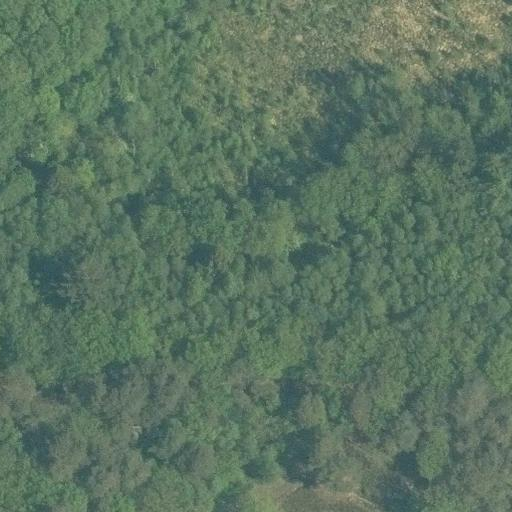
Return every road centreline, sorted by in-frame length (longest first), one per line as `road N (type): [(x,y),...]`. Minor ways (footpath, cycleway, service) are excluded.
road 1 (track): [(0,372),(398,398),(511,416)]
road 2 (track): [(448,405),(325,462),(246,511)]
